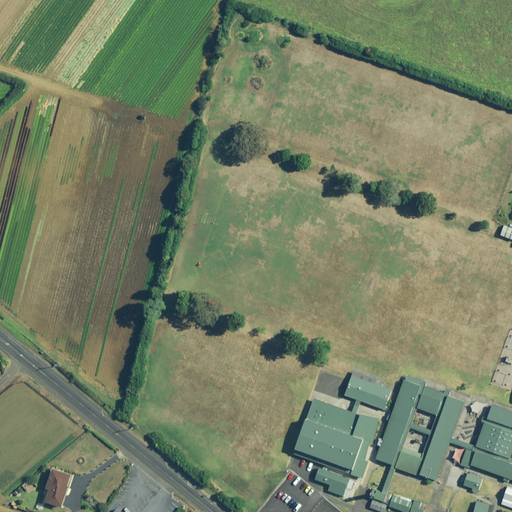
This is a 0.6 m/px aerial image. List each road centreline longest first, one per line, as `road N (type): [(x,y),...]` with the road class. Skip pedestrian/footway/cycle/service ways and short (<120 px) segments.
road 1 (track): [(0,68),(193,137),(225,5)]
road 2 (secondary): [(211,511),(0,338)]
